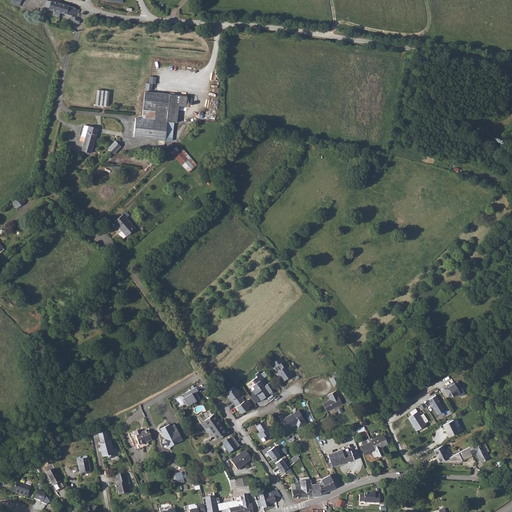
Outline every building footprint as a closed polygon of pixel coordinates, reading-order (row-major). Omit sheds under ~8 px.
[(75,7),(51,1),(50,1),(46,0),(44,7),(49,9),(53,11),(52,14),(59,16),(60,12),(77,17),(79,10),(75,9),(75,7)] [(152,89),(153,83),(156,83),(157,76),(150,76),(149,83),(146,82),(146,89),(152,89)] [(96,105),(108,106),(110,90),(97,89),(96,105)] [(145,92),(142,115),(177,119),(179,106),(186,107),(187,97),(145,92)] [(135,118),(134,137),(165,140),(167,122),(175,123),(177,123),(177,119),(142,115),(142,118),(135,118)] [(98,129),(85,125),(82,136),(85,137),(82,151),(91,153),(98,129)] [(115,141),(108,148),(114,154),(121,146),(115,141)] [(195,166),(180,149),(179,150),(177,147),(171,153),(189,172),(195,166)] [(182,148),(180,149),(195,166),(197,165),(182,148)] [(12,202),(17,208),(26,201),(21,195),(12,202)] [(114,222),(121,230),(126,236),(135,228),(126,218),(129,215),(126,212),(123,215),(123,214),(114,222)] [(292,375),(280,358),(271,364),(283,381),(292,375)] [(256,393),(260,400),(267,397),(265,394),(276,389),(266,370),(256,374),(257,377),(253,379),(255,384),(250,387),(254,394),(256,393)] [(333,386),(337,385),(338,387),(339,386),(344,395),(347,393),(338,375),(329,378),(333,386)] [(458,381),(454,383),(454,382),(450,384),(450,385),(448,387),(447,386),(444,388),(448,396),(452,394),(453,397),(459,393),(460,396),(465,393),(458,381)] [(346,386),(350,394),(355,391),(351,383),(346,386)] [(197,386),(181,394),(188,406),(201,399),(196,392),(198,390),(197,386)] [(233,386),(226,393),(231,400),(236,406),(240,413),(249,408),(241,398),(233,386)] [(330,400),(323,403),(327,411),(342,404),(336,391),(328,395),(330,400)] [(347,393),(344,395),(348,404),(352,402),(347,393)] [(437,396),(429,400),(437,415),(445,411),(437,396)] [(299,410),(282,419),(288,428),(296,424),(298,427),(306,423),(299,410)] [(426,424),(425,423),(420,416),(417,412),(408,418),(416,430),(426,424)] [(214,414),(204,420),(208,427),(217,439),(227,432),(214,414)] [(278,422),(283,431),(288,428),(282,419),(278,422)] [(442,425),(447,433),(456,428),(460,426),(457,419),(453,421),(452,420),(442,425)] [(264,421),(256,426),(260,433),(257,434),(260,439),(261,438),(262,441),(265,439),(266,440),(273,436),(264,421)] [(363,423),(356,424),(357,432),(364,430),(363,423)] [(182,438),(175,424),(170,426),(169,424),(160,429),(164,436),(166,436),(167,438),(164,439),(163,443),(162,447),(170,450),(171,447),(169,445),(182,438)] [(456,428),(447,433),(448,437),(458,432),(456,428)] [(152,439),(148,430),(140,433),(139,430),(134,432),(135,435),(139,445),(152,439)] [(101,443),(98,443),(99,448),(100,447),(101,450),(102,456),(108,454),(108,457),(110,458),(113,457),(114,455),(110,440),(109,441),(106,431),(99,433),(101,443)] [(383,434),(371,440),(375,450),(378,456),(383,454),(380,447),(388,444),(387,443),(385,439),(384,435),(383,434)] [(232,436),(222,443),(229,453),(238,446),(232,436)] [(361,446),(365,455),(375,450),(371,440),(370,438),(362,442),(363,445),(361,446)] [(448,458),(445,459),(446,462),(455,462),(458,462),(459,462),(472,455),(476,453),(481,462),(489,458),(487,453),(489,451),(485,443),(474,449),(472,445),(462,450),(448,458)] [(330,462),(326,463),(328,468),(331,466),(357,458),(355,452),(351,453),(349,445),(343,446),(344,449),(327,454),(330,462)] [(442,445),(433,450),(440,462),(445,459),(448,458),(442,445)] [(273,460),(280,455),(274,446),(267,451),(273,460)] [(231,460),(237,469),(244,463),(244,464),(251,459),(245,450),(231,460)] [(88,457),(77,459),(80,474),(90,472),(88,457)] [(282,472),(288,467),(282,458),(275,463),(282,472)] [(52,466),(47,469),(48,472),(46,473),(53,486),(61,482),(52,466)] [(320,483),(311,484),(312,487),(311,488),(312,497),(320,496),(321,496),(321,493),(324,492),(336,487),(330,474),(322,478),(320,483)] [(125,477),(116,480),(117,484),(116,485),(117,489),(118,489),(118,491),(119,495),(129,492),(127,482),(128,481),(127,477),(125,477)] [(301,480),(297,480),(298,481),(298,482),(300,482),(301,488),(302,488),(303,497),(312,497),(311,488),(312,487),(311,484),(310,479),(309,479),(309,477),(300,477),(301,480)] [(241,487),(245,486),(244,479),(235,480),(236,487),(241,486),(241,487)] [(13,491),(28,496),(31,486),(16,481),(13,491)] [(298,481),(291,484),(292,499),(303,497),(302,488),(301,488),(300,482),(298,482),(298,481)] [(43,492),(37,490),(34,499),(40,501),(40,502),(47,504),(50,502),(43,492)] [(205,498),(215,496),(214,491),(201,493),(204,505),(205,511),(207,511),(207,508),(208,508),(208,505),(206,506),(205,498)] [(273,491),(259,495),(260,500),(256,501),(258,507),(263,506),(264,508),(270,506),(269,504),(276,501),(273,491)] [(365,495),(360,495),(359,502),(364,502),(364,503),(380,504),(380,495),(375,495),(375,492),(370,492),(370,494),(365,493),(365,495)] [(253,511),(252,504),(250,504),(250,502),(248,503),(247,495),(246,496),(244,495),(243,495),(242,496),(241,497),(242,501),(243,511),(253,511)] [(217,511),(215,496),(205,498),(206,506),(208,505),(208,508),(207,508),(207,511),(217,511)] [(338,500),(336,507),(342,509),(345,502),(338,500)] [(243,511),(242,501),(237,502),(237,501),(218,505),(219,511),(226,509),(226,511),(243,511)]
